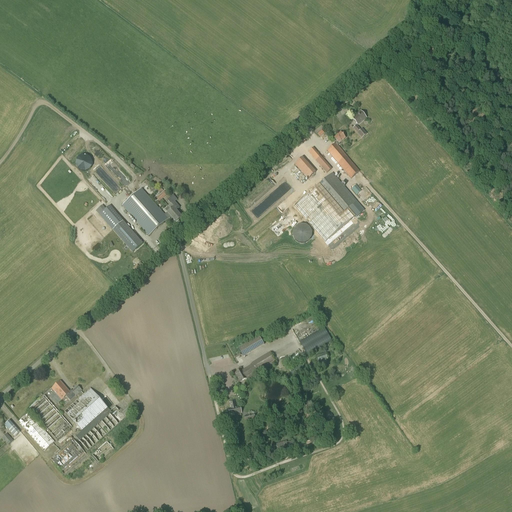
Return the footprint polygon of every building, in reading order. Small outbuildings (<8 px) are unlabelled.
[(366,118),(361,112),(356,116),(355,116),(352,118),(358,125),(366,118)] [(361,130),(357,125),(356,125),(353,128),(362,139),(367,134),(362,129),(361,130)] [(339,144),(346,138),(341,132),(334,138),(337,142),(336,144),(327,151),(351,179),(360,172),(338,146),(339,144)] [(313,148),(308,152),(327,173),(331,169),(313,148)] [(85,172),(89,170),(92,167),(92,162),(90,158),(87,156),(82,155),(78,157),(76,161),(75,165),(77,169),(81,171),(85,172)] [(308,179),(316,172),(303,157),(295,164),(308,179)] [(339,217),(357,202),(332,173),(315,188),(339,217)] [(353,188),(358,194),(362,191),(358,185),(353,188)] [(165,210),(167,213),(164,215),(152,201),(151,199),(141,189),(121,206),(148,237),(169,219),(171,220),(172,219),(176,223),(182,217),(176,211),(179,208),(174,202),(177,200),(173,195),(167,200),(171,204),(168,207),(165,210)] [(167,195),(164,192),(156,199),(159,202),(167,195)] [(99,215),(113,231),(132,253),(142,244),(123,222),(109,206),(105,210),(102,206),(96,212),(99,215)] [(321,219),(317,222),(314,218),(312,219),(318,227),(328,219),(321,210),(318,212),(324,219),(322,220),(321,219)] [(311,333),(304,336),(300,338),(304,347),(311,345),(309,341),(313,340),(311,336),(312,336),(311,333)] [(245,356),(266,345),(264,341),(242,352),(245,356)] [(256,342),(241,348),(242,351),(257,345),(256,342)] [(247,380),(275,364),(269,354),(251,364),(252,365),(243,370),(242,369),(235,374),(237,377),(237,376),(238,378),(237,379),(239,383),(246,379),(247,380)] [(328,359),(326,354),(315,357),(317,363),(328,359)] [(77,386),(70,393),(65,386),(60,381),(52,389),(54,392),(49,397),(56,405),(66,397),(70,401),(82,391),(77,386)] [(57,441),(72,427),(44,395),(29,409),(57,441)] [(236,407),(234,401),(229,402),(231,407),(230,407),(230,409),(229,409),(231,416),(241,414),(239,406),(236,407)] [(129,407),(122,413),(126,417),(133,411),(129,407)] [(245,422),(256,420),(254,412),(250,413),(250,415),(244,416),(245,422)] [(44,452),(55,442),(29,413),(18,422),(44,452)] [(6,434),(2,438),(6,444),(8,446),(13,441),(6,434)] [(64,475),(64,474),(86,454),(72,439),(50,459),(64,475)] [(114,449),(107,441),(88,458),(93,464),(97,461),(98,462),(98,463),(114,449)] [(286,441),(271,445),(273,451),(277,450),(278,452),(283,451),(282,448),(288,447),(288,448),(290,448),(294,447),(293,441),(289,442),(286,442),(286,441)]
